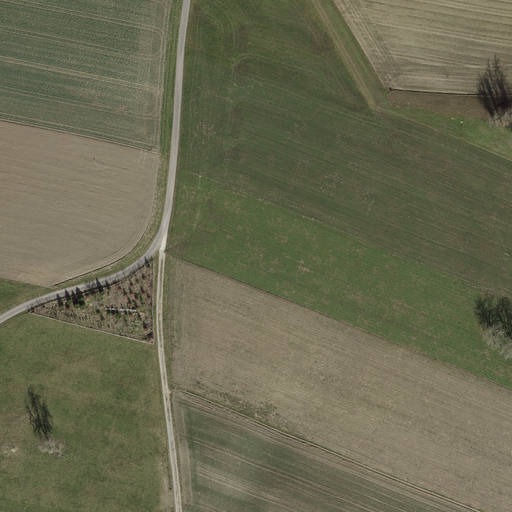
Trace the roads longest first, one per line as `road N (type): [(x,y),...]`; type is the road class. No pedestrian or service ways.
road 1 (track): [(511,371),(466,315),(412,167),(313,0)]
road 2 (unclassified): [(0,320),(125,272),(160,238),(187,0)]
road 3 (track): [(178,511),(161,345),(160,238)]
